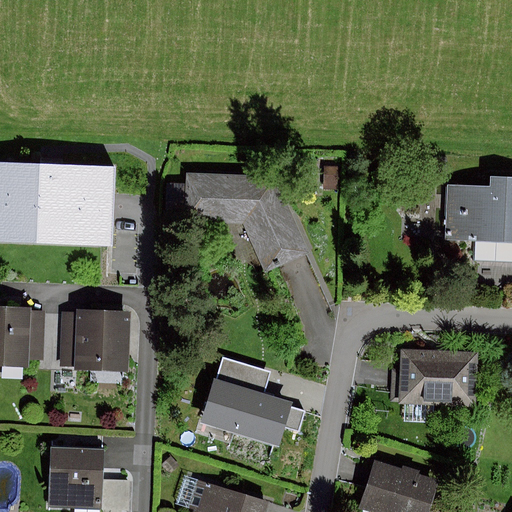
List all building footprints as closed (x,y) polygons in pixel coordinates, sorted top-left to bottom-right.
[(0,242),(109,248),(113,169),(52,166),(0,163),(0,242)] [(337,169),(323,168),(322,190),(337,190),(337,169)] [(200,181),(186,181),(185,226),(242,228),(265,270),(305,247),(278,179),(203,176),(200,181)] [(487,187),(449,186),(447,242),(511,244),(511,177),(488,177),(487,187)] [(46,309),(0,306),(0,365),(26,366),(27,358),(43,359),(46,309)] [(129,313),(60,311),(58,366),(72,366),(72,371),(128,373),(129,313)] [(478,355),(400,351),(399,371),(392,370),(391,402),(398,402),(398,407),(475,410),(478,355)] [(222,359),(215,381),(261,395),(268,373),(222,359)] [(215,381),(211,380),(198,424),(278,448),(284,428),(296,432),(303,412),(288,407),(289,403),(261,395),(215,381)] [(102,450),(50,449),(49,508),(101,509),(101,480),(102,450)] [(428,511),(437,486),(373,464),(358,510),(365,511),(428,511)] [(128,481),(101,480),(101,509),(127,509),(128,481)] [(268,511),(270,507),(204,485),(194,511),(268,511)]
